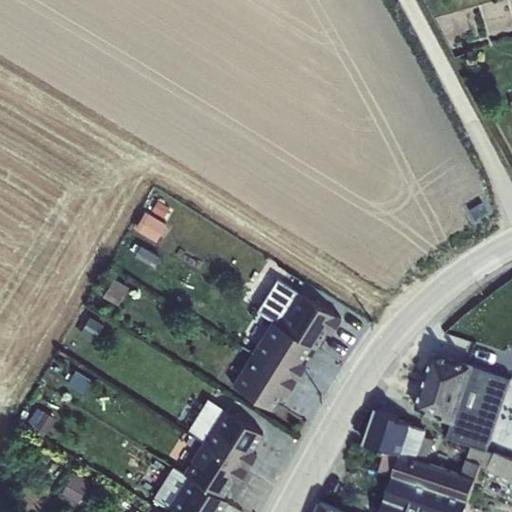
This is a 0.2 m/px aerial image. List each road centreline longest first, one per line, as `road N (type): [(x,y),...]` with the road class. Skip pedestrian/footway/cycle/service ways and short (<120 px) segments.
road 1 (residential): [(511,251),(435,297),(343,414),(294,511)]
road 2 (track): [(511,185),(408,0)]
